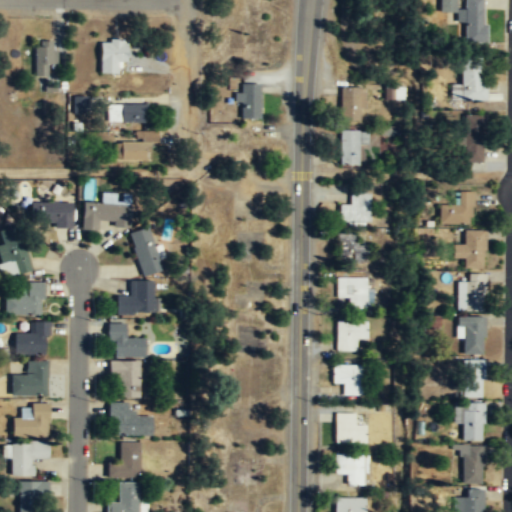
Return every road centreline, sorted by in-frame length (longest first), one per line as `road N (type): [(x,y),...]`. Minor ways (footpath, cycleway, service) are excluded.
road 1 (secondary): [(309,0),(296,511)]
road 2 (residential): [(78,268),(74,511)]
road 3 (residential): [(0,0),(184,2)]
